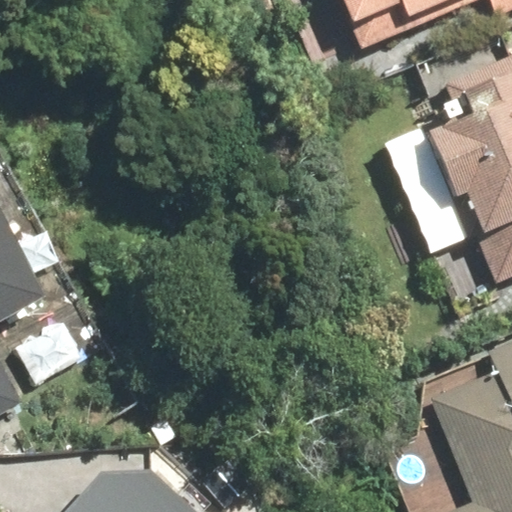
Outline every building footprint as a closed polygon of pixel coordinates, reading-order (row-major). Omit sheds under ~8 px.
[(511,0),(319,0),(341,57),(480,2),(488,22),(511,12),(511,0)] [(463,48),(403,71),(430,143),(382,161),(422,267),(471,249),(491,300),(511,292),(511,69),(476,83),(463,48)] [(0,411),(19,400),(0,367),(0,318),(32,300),(0,246),(0,411)] [(511,511),(511,339),(414,379),(411,437),(374,452),(398,511),(511,511)] [(182,511),(113,453),(57,511),(182,511)]
